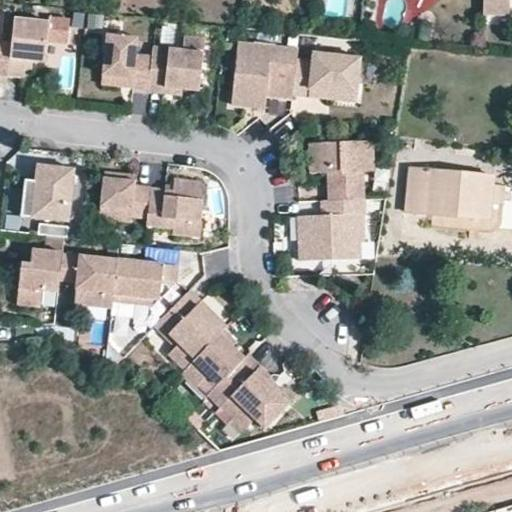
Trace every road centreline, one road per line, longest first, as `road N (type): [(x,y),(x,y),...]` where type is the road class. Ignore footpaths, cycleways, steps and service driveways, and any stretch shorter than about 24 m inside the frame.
road 1 (residential): [(511,351),(381,385),(347,377),(277,312),(262,287),(253,182),(241,161),(218,147),(142,135),(0,126)]
road 2 (secondary): [(300,511),(511,452)]
